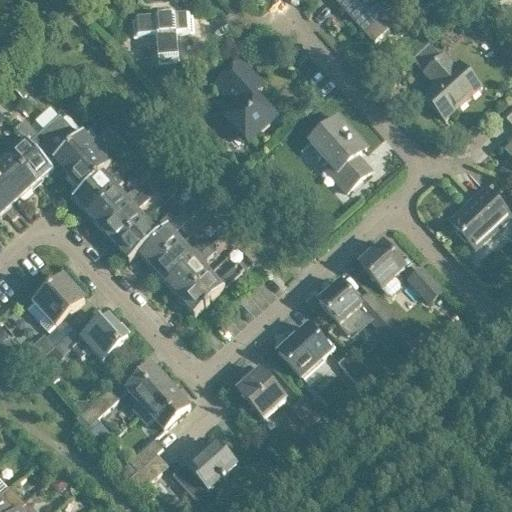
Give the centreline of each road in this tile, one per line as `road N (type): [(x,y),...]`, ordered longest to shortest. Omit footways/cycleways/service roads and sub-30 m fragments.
road 1 (residential): [(0,271),(32,241),(64,244),(196,384),(395,204)]
road 2 (residential): [(395,204),(430,173),(280,10)]
road 3 (residential): [(508,328),(395,204)]
